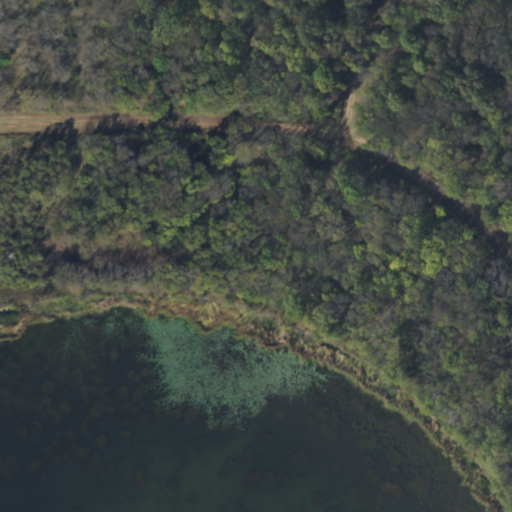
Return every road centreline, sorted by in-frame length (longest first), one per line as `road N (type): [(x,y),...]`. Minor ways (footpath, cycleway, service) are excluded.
road 1 (residential): [(511,257),(466,209),(414,172),(317,129),(0,120)]
road 2 (residential): [(343,139),(383,0)]
